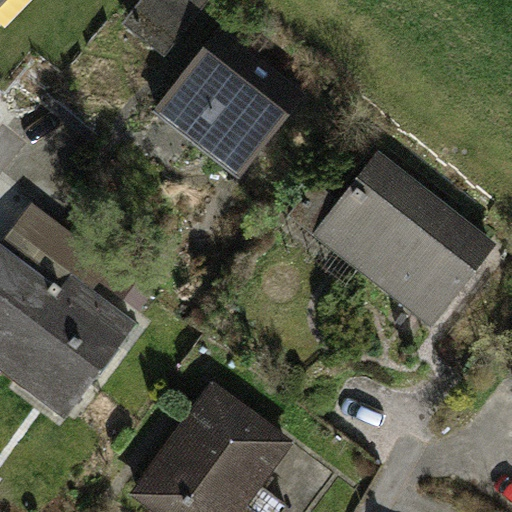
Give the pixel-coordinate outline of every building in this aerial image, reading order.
[(200,0),(148,0),(139,11),(137,10),(129,19),(164,47),(200,0)] [(301,95),(220,32),(158,110),(239,174),(301,95)] [(489,244),(379,158),(330,221),(369,252),(359,264),(430,320),(489,244)] [(0,251),(0,362),(17,376),(25,366),(71,401),(127,327),(75,287),(69,296),(52,283),(49,289),(0,251)] [(286,443),(213,390),(189,422),(196,428),(190,436),(183,431),(138,492),(165,511),(243,511),(238,508),(286,443)]
